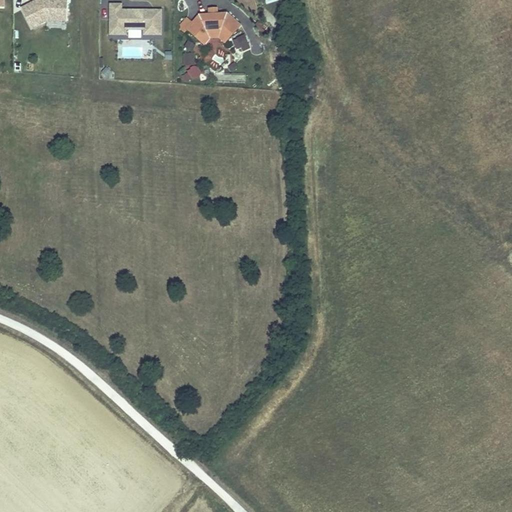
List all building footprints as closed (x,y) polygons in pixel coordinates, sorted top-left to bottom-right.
[(67,19),(67,0),(36,0),(21,8),(31,27),(48,18),(67,19)] [(99,27),(99,0),(84,0),(84,26),(99,27)] [(161,32),(161,8),(151,8),(151,11),(145,11),(146,8),(121,7),(121,2),(110,2),(110,33),(126,33),(126,27),(144,27),(144,32),(161,32)] [(198,14),(187,27),(200,39),(207,31),(221,30),(228,37),(240,24),(227,12),(217,13),(216,9),(209,10),(209,13),(198,14)] [(207,31),(200,39),(204,42),(209,36),(219,35),(225,41),(228,37),(221,30),(207,31)] [(245,35),(232,40),(237,53),(250,49),(245,35)] [(181,66),(194,66),(194,53),(181,53),(181,66)] [(182,72),(185,82),(201,77),(197,66),(182,72)] [(215,83),(245,83),(245,74),(215,74),(215,83)]
